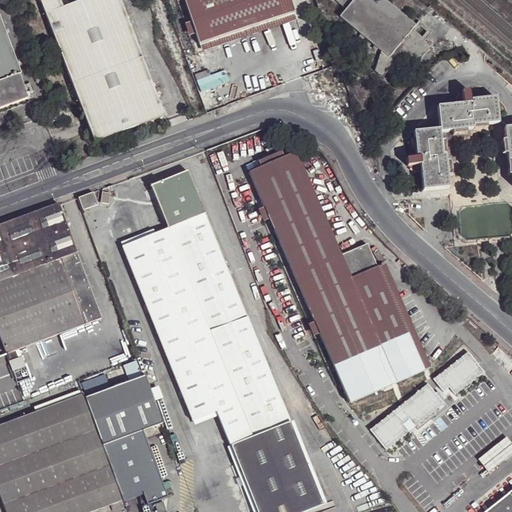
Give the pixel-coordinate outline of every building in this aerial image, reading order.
[(39,0),(93,143),(163,116),(121,0),(81,0),(64,6),(61,0),(39,0)] [(295,14),(290,0),(183,0),(199,47),(295,14)] [(416,24),(386,0),(335,0),(345,8),(339,16),(381,51),(374,67),(383,74),(397,58),(414,71),(424,52),(430,47),(411,31),(416,24)] [(295,14),(199,47),(201,53),(297,19),(295,14)] [(0,16),(0,107),(28,97),(19,73),(21,73),(0,16)] [(321,50),(315,52),(318,63),(325,61),(321,50)] [(229,83),(224,70),(210,76),(208,70),(194,75),(200,93),(229,83)] [(440,131),(453,129),(467,128),(474,127),(474,124),(487,123),(499,122),(496,96),(471,99),(470,89),(463,89),(464,103),(437,105),(440,128),(440,131)] [(66,108),(53,114),(55,121),(68,115),(66,108)] [(441,141),(440,131),(440,128),(415,131),(417,156),(407,157),(408,165),(421,163),(424,189),(449,186),(448,174),(447,161),(446,154),(443,153),(441,141)] [(259,197),(270,221),(351,402),(424,368),(378,266),(377,266),(366,242),(341,253),(295,152),(249,173),(259,197)] [(303,511),(324,504),(188,171),(152,185),(170,228),(122,247),(196,427),(220,417),(258,511),(303,511)] [(96,190),(81,196),(86,208),(101,202),(96,190)] [(102,192),(101,202),(109,203),(110,193),(102,192)] [(257,227),(270,221),(259,197),(246,202),(257,227)] [(79,251),(63,203),(0,226),(0,283),(62,257),(79,251)] [(103,317),(79,251),(62,257),(87,323),(103,317)] [(0,336),(6,353),(18,348),(87,323),(62,257),(0,283),(0,336)] [(6,353),(9,360),(20,356),(18,348),(6,353)] [(86,396),(103,444),(163,422),(145,374),(86,396)] [(424,399),(435,393),(428,381),(418,388),(424,399)] [(122,499),(123,499),(103,444),(86,396),(84,392),(0,424),(0,492),(7,511),(88,511),(110,504),(122,499)] [(383,436),(407,416),(397,403),(373,423),(383,436)] [(511,457),(511,440),(510,438),(482,461),(492,474),(511,457)] [(511,511),(511,485),(480,511),(511,511)] [(122,499),(110,504),(112,509),(124,505),(122,499)]
